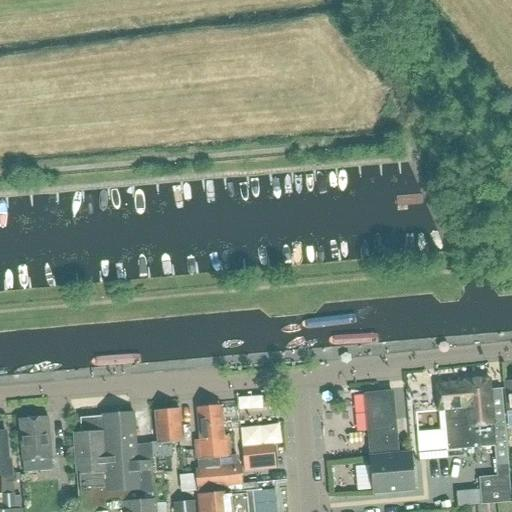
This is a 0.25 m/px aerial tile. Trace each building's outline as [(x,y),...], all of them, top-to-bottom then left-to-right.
[(495,476),(477,478),(480,505),(510,503),(500,389),(489,390),(488,379),(462,381),(462,383),(434,385),(434,388),(435,396),(436,411),(414,413),(418,452),(446,449),(493,445),(495,476)] [(364,393),(370,457),(397,454),(391,391),(364,393)] [(358,432),(357,396),(346,396),(347,433),(358,432)] [(197,469),(194,470),(196,489),(225,486),(225,487),(241,485),(240,464),(237,465),(236,456),(229,457),(227,437),(222,437),(220,406),(202,408),(196,408),(199,444),(194,445),(195,460),(196,460),(197,469)] [(155,443),(156,443),(158,457),(162,456),(162,451),(170,451),(169,441),(182,440),(179,410),(152,412),(155,443)] [(78,511),(155,511),(152,469),(149,444),(135,445),(132,413),(101,415),(101,416),(79,418),(80,433),(72,434),(75,474),(76,474),(78,511)] [(50,459),(46,417),(17,420),(22,472),(39,471),(38,460),(50,459)] [(4,432),(0,432),(0,474),(12,474),(10,460),(6,460),(4,432)] [(275,469),(273,452),(242,456),(244,472),(275,469)] [(370,457),(373,492),(412,489),(409,454),(397,454),(370,457)] [(358,461),(321,462),(321,486),(359,485),(358,461)] [(225,486),(196,489),(198,511),(269,511),(268,488),(228,493),(228,491),(225,492),(225,487),(225,486)] [(20,511),(21,509),(15,510),(14,493),(0,494),(1,511),(0,510),(0,511),(20,511)] [(173,511),(193,511),(193,501),(172,503),(173,511)]
